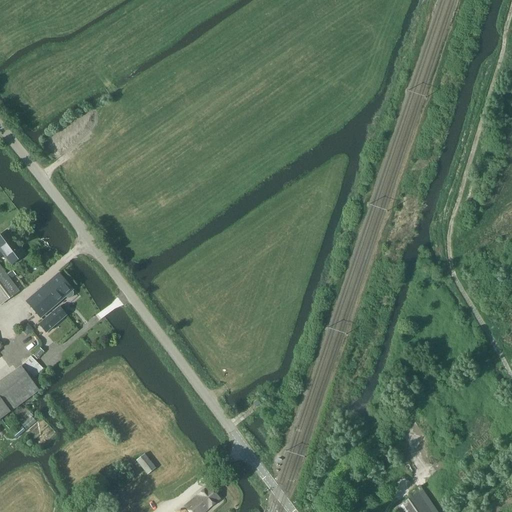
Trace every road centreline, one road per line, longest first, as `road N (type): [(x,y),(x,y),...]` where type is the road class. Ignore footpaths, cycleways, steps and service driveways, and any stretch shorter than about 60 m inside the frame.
road 1 (unclassified): [(291,511),(0,124)]
road 2 (track): [(511,375),(454,278),(450,253),(511,9)]
